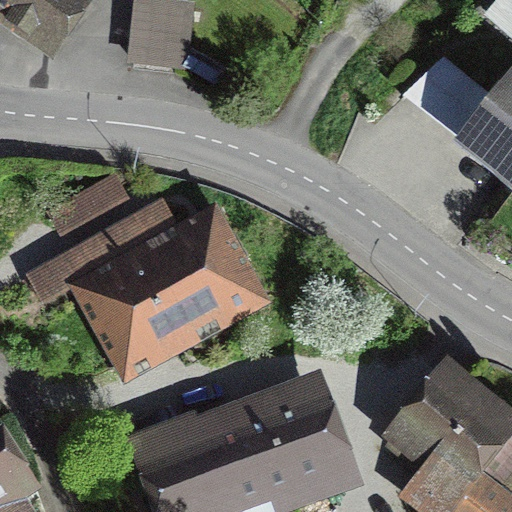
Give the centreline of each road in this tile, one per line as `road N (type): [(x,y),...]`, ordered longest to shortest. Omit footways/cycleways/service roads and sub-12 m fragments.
road 1 (residential): [(0,109),(141,124),(269,159),(333,193),(511,318)]
road 2 (track): [(76,511),(24,394)]
